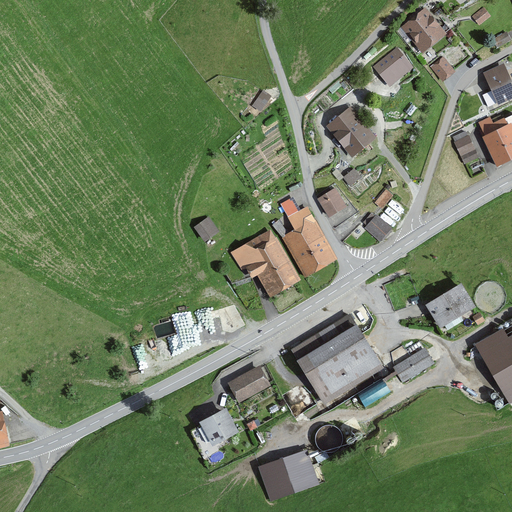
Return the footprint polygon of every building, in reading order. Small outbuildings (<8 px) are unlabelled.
[(485,6),(473,15),(480,24),(492,15),(485,6)] [(440,33),(435,26),(437,24),(432,18),(429,19),(424,13),(407,27),(423,47),(440,33)] [(506,32),(493,40),(497,47),(510,39),(506,32)] [(410,67),(396,50),(376,66),(380,71),(386,65),(396,77),(410,67)] [(453,71),(443,58),(432,67),(442,79),(453,71)] [(511,95),(511,84),(506,71),(487,79),(498,102),(511,95)] [(343,75),(316,102),(324,111),(352,87),(343,75)] [(259,110),(269,96),(263,91),(253,106),(259,110)] [(330,128),(351,153),(372,136),(351,111),(330,128)] [(483,138),(496,164),(511,155),(511,114),(492,125),(489,118),(479,124),(485,137),(483,138)] [(453,140),(464,164),(478,158),(468,137),(467,138),(465,134),(453,140)] [(357,167),(344,174),(349,184),(362,177),(357,167)] [(320,202),(328,215),(345,204),(335,188),(320,197),(322,201),(320,202)] [(385,193),(377,202),(382,206),(390,197),(385,193)] [(276,219),(281,216),(273,205),(268,208),(276,219)] [(293,255),(303,273),(331,258),(311,223),(314,221),(308,209),(291,219),(297,230),(289,235),(299,252),(293,255)] [(381,239),(382,238),(384,241),(392,233),(372,213),(363,222),(381,239)] [(205,240),(212,234),(204,224),(197,229),(205,240)] [(279,245),(276,246),(269,232),(249,243),(258,260),(250,265),(255,274),(260,271),(261,277),(269,292),(294,278),(278,249),(281,247),(279,245)] [(429,306),(441,326),(468,309),(456,289),(429,306)] [(349,315),(291,351),(324,403),(382,367),(349,315)] [(480,344),(511,400),(511,336),(496,346),(491,337),(480,344)] [(402,364),(395,368),(402,381),(432,363),(425,350),(411,359),(407,352),(398,357),(402,364)] [(231,384),(240,400),(268,385),(259,369),(231,384)] [(359,393),(367,406),(392,390),(385,378),(359,393)] [(213,440),(214,441),(233,431),(223,413),(204,424),(205,426),(199,429),(207,443),(213,440)] [(247,425),(250,431),(256,428),(253,422),(247,425)] [(306,447),(258,462),(270,499),(318,484),(306,447)]
